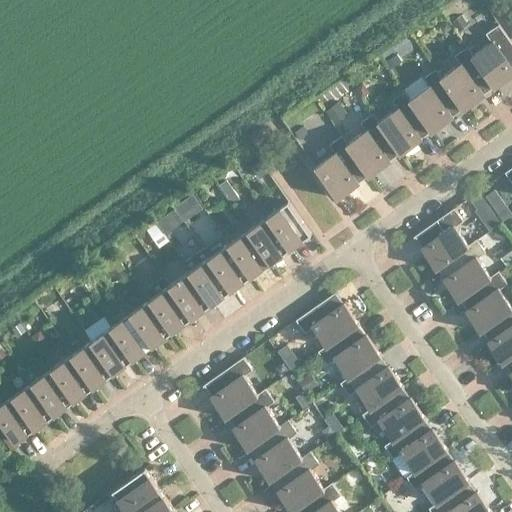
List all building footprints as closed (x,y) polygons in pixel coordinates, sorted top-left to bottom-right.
[(462,15),(453,21),(458,29),(468,23),(462,15)] [(468,46),(467,47),(496,88),(499,86),(498,84),(511,74),(511,42),(500,24),(487,33),(492,41),(474,54),(468,46)] [(496,88),(467,47),(455,55),(461,63),(442,76),(437,69),(436,69),(465,110),(468,108),(467,106),(495,87),(496,88)] [(391,69),(402,61),(397,54),(386,62),(391,69)] [(465,110),(436,69),(424,78),(429,85),(411,98),(405,91),(433,132),(436,130),(435,129),(463,109),(464,110),(465,110)] [(363,83),(356,88),(362,97),(366,94),(367,90),(363,83)] [(433,132),(405,91),(392,100),(398,108),(380,121),(374,113),(373,113),(402,154),(405,152),(404,151),(432,131),(433,132)] [(339,101),(326,110),(333,120),(346,111),(339,101)] [(402,154),(373,113),(361,122),(367,130),(348,143),(343,135),(342,135),(371,176),(374,174),(373,173),(400,153),(401,154),(402,154)] [(303,125),(294,131),(299,138),(307,132),(303,125)] [(371,176),(342,135),(330,144),(335,152),(316,166),(339,198),(342,196),(341,195),(369,175),(370,177),(371,176)] [(269,172),(262,162),(254,168),(261,178),(269,172)] [(227,196),(233,205),(241,199),(235,190),(227,196)] [(478,209),(486,203),(480,194),(472,200),(478,209)] [(504,220),(511,214),(511,212),(502,198),(493,204),(504,220)] [(289,201),(269,215),(295,252),(295,251),(292,247),(312,233),(289,201)] [(175,207),(185,221),(191,217),(181,203),(175,207)] [(464,220),(455,207),(414,236),(415,237),(416,237),(436,264),(435,265),(437,268),(477,239),(469,244),(456,226),(464,220)] [(295,252),(269,215),(249,229),(275,266),(276,265),(273,261),(291,248),(294,252),(295,252)] [(157,221),(165,234),(172,230),(163,217),(157,221)] [(157,223),(147,230),(153,238),(163,231),(157,223)] [(275,266),(249,229),(229,242),(256,279),(253,275),(272,262),(274,266),(275,266)] [(486,252),(477,239),(437,268),(437,269),(438,268),(458,296),(457,297),(459,300),(500,271),(499,270),(491,276),(478,257),(486,252)] [(256,279),(229,242),(210,256),(236,293),(234,289),(252,276),(255,280),(256,279)] [(210,256),(204,248),(185,262),(190,270),(216,307),(217,307),(214,303),(232,290),(235,294),(236,293),(210,256)] [(123,264),(114,252),(100,262),(108,274),(123,264)] [(216,307),(190,270),(171,284),(197,321),(194,316),(213,304),(216,308),(216,307)] [(508,283),(500,271),(459,300),(461,299),(480,327),(479,328),(481,331),(511,309),(511,305),(500,289),(508,283)] [(171,284),(165,276),(145,290),(151,298),(177,335),(178,334),(175,330),(193,317),(196,321),(197,321),(171,284)] [(338,292),(337,290),(296,319),(306,332),(313,327),(326,345),(319,351),(360,322),(358,320),(357,321),(337,293),(338,292)] [(177,335),(151,298),(131,312),(157,349),(158,348),(155,344),(174,331),(176,335),(177,335)] [(511,309),(481,331),(481,332),(483,331),(502,359),(501,359),(503,362),(511,355),(511,309)] [(157,349),(131,312),(112,325),(138,362),(135,358),(154,345),(157,349)] [(360,323),(360,322),(319,351),(328,363),(336,358),(349,376),(341,382),(341,383),(382,354),(380,351),(379,352),(359,324),(360,323)] [(20,323),(12,328),(18,337),(26,331),(20,323)] [(138,362),(112,325),(92,339),(118,376),(119,376),(116,372),(134,359),(137,363),(138,362)] [(40,331),(31,337),(38,345),(43,342),(44,336),(40,331)] [(118,376),(92,339),(72,353),(99,390),(96,386),(115,373),(117,377),(118,376)] [(99,390),(72,353),(53,367),(79,404),(79,403),(77,399),(95,386),(98,390),(99,390)] [(382,355),(382,354),(341,383),(350,395),(358,389),(371,408),(363,413),(363,414),(404,385),(402,382),(401,383),(381,355),(382,355)] [(511,355),(503,362),(503,363),(505,362),(511,372),(511,355)] [(253,369),(244,356),(203,385),(204,386),(205,385),(225,413),(224,414),(226,417),(267,388),(266,387),(258,393),(245,375),(253,369)] [(294,359),(290,359),(285,362),(290,368),(297,363),(294,359)] [(282,375),(288,370),(284,363),(278,367),(278,370),(282,375)] [(79,404),(53,367),(33,381),(59,418),(60,417),(57,413),(75,400),(78,404),(79,404)] [(59,418),(33,381),(14,394),(40,431),(37,427),(56,414),(59,418)] [(405,386),(404,385),(363,414),(372,426),(380,421),(393,439),(385,445),(426,417),(424,414),(423,415),(403,387),(405,386)] [(275,400),(267,388),(226,417),(226,418),(228,417),(247,445),(246,445),(248,448),(289,420),(288,419),(280,424),(267,406),(275,400)] [(312,403),(304,391),(296,396),(304,408),(312,403)] [(40,431),(14,394),(0,404),(0,418),(19,446),(21,445),(18,441),(36,428),(39,432),(40,431)] [(427,417),(426,417),(385,445),(394,458),(402,452),(415,471),(407,476),(408,477),(448,448),(446,445),(445,446),(425,418),(427,417)] [(297,432),(289,420),(248,448),(248,449),(250,448),(269,476),(268,477),(270,480),(311,451),(310,450),(303,456),(289,437),(297,432)] [(328,439),(335,434),(330,426),(323,431),(328,439)] [(336,434),(325,442),(330,449),(341,441),(336,434)] [(449,449),(448,448),(408,477),(416,489),(424,484),(437,502),(429,508),(430,508),(470,479),(468,477),(467,477),(448,450),(449,449)] [(319,463),(311,451),(270,480),(271,480),(272,479),(291,507),(290,508),(292,511),(333,482),(332,482),(325,487),(312,469),(319,463)] [(160,487),(146,467),(143,469),(113,490),(127,510),(160,487)] [(471,480),(470,479),(430,508),(432,511),(490,511),(493,511),(491,508),(489,509),(470,481),(471,480)] [(342,495),(333,482),(292,511),(293,511),(294,511),(342,511),(334,500),(342,495)] [(166,511),(174,507),(160,487),(127,510),(128,511),(166,511)]
